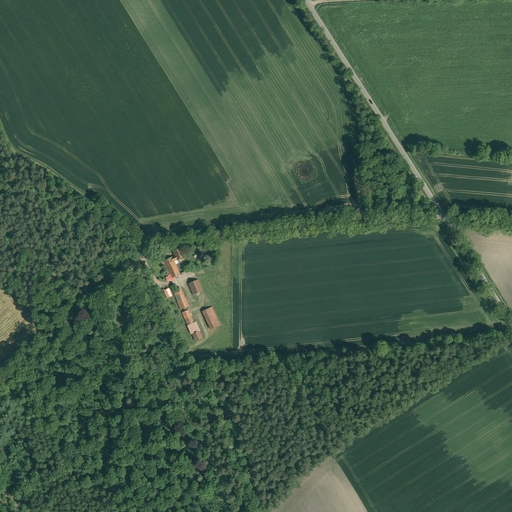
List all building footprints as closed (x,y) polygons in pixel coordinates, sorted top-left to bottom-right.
[(181,248),(173,251),(175,256),(173,257),(176,264),(178,263),(177,260),(185,256),(181,248)] [(172,257),(170,258),(167,259),(164,261),(170,274),(169,275),(170,279),(180,274),(176,264),(173,257),(172,257)] [(198,280),(189,284),(194,295),(203,291),(198,280)] [(182,300),(178,289),(177,290),(175,285),(171,286),(181,310),(189,306),(186,298),(182,300)] [(166,298),(172,296),(169,288),(164,290),(166,298)] [(212,307),(203,311),(211,329),(220,325),(212,307)] [(195,325),(189,310),(182,313),(189,328),(195,325)]
